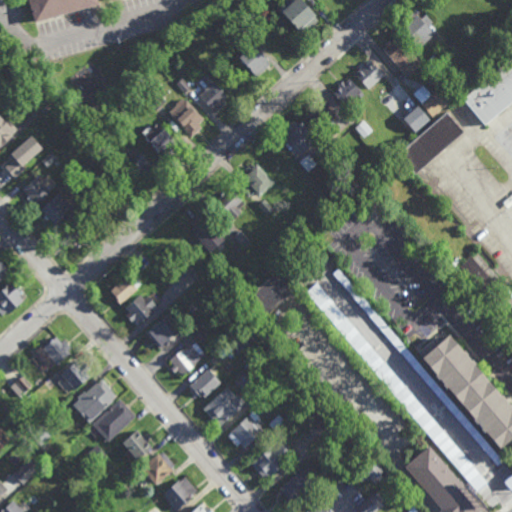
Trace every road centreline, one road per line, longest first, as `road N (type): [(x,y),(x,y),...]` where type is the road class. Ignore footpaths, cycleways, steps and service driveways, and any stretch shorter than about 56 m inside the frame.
road 1 (residential): [(384,0),(0,354)]
road 2 (residential): [(248,511),(0,220)]
